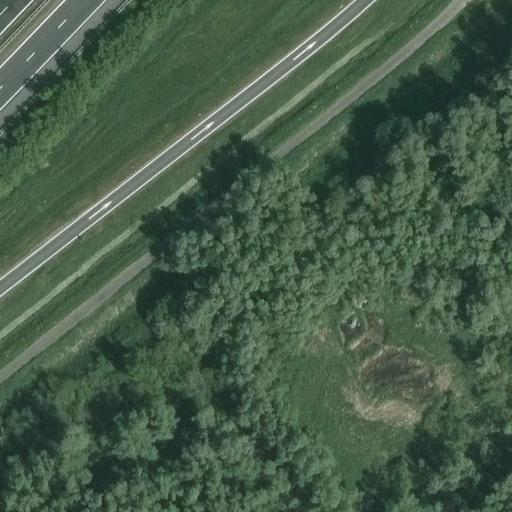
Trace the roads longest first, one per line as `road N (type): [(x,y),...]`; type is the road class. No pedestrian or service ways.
road 1 (motorway): [(0,294),(367,0)]
road 2 (motorway): [(0,86),(84,0)]
